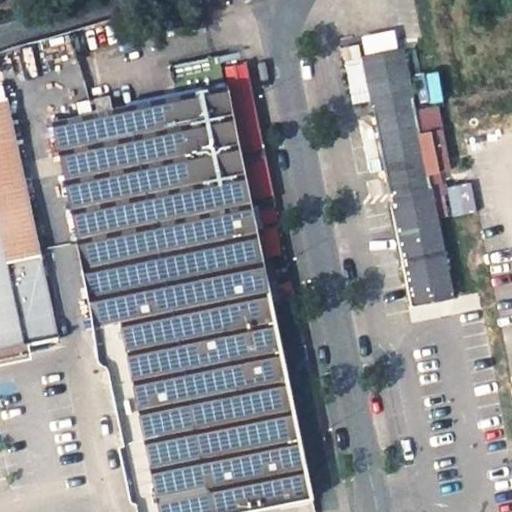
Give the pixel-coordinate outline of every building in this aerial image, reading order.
[(404,48),(364,57),(413,306),(452,298),(404,48)] [(262,261),(225,89),(55,123),(97,327),(102,326),(141,511),(241,511),(252,510),(313,497),(280,347),(269,292),(289,287),(283,257),(262,261)] [(10,98),(0,99),(0,351),(24,347),(60,337),(10,98)] [(470,183),(444,188),(450,215),(476,209),(470,183)] [(0,503),(10,501),(7,488),(0,489),(0,503)] [(315,511),(313,497),(252,510),(252,511),(315,511)]
